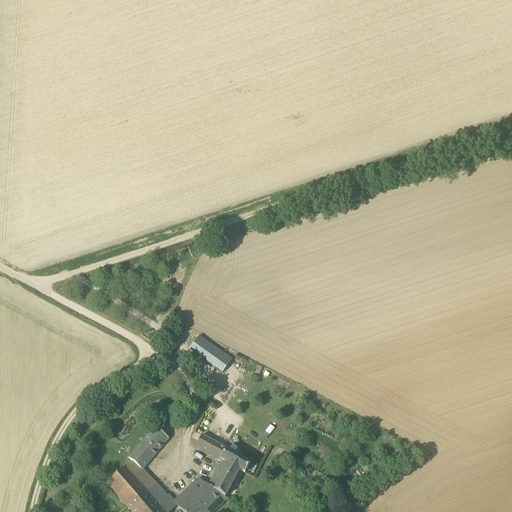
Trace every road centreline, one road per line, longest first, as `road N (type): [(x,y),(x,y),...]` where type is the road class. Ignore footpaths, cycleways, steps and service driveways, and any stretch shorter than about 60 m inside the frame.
road 1 (track): [(43,289),(511,133)]
road 2 (unclassified): [(149,350),(0,267)]
